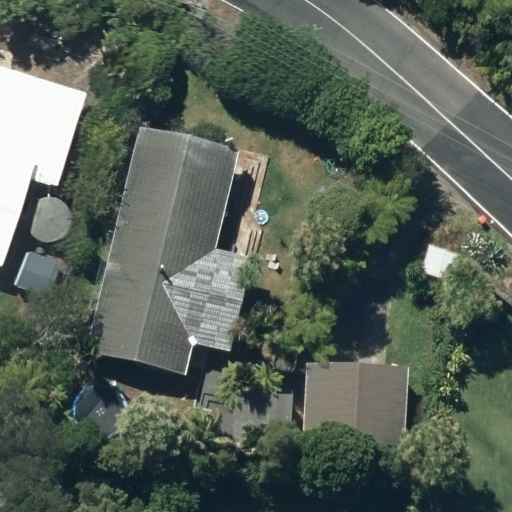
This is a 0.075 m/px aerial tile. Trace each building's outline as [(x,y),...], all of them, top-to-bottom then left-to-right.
[(0,206),(8,181),(40,190),(70,94),(0,72),(0,206)] [(129,138),(76,361),(177,384),(185,355),(220,363),(242,267),(206,259),(229,162),(129,138)] [(359,205),(336,190),(327,203),(350,219),(359,205)] [(424,344),(430,312),(403,307),(397,338),(424,344)] [(401,376),(300,373),(296,450),(397,455),(401,376)]
